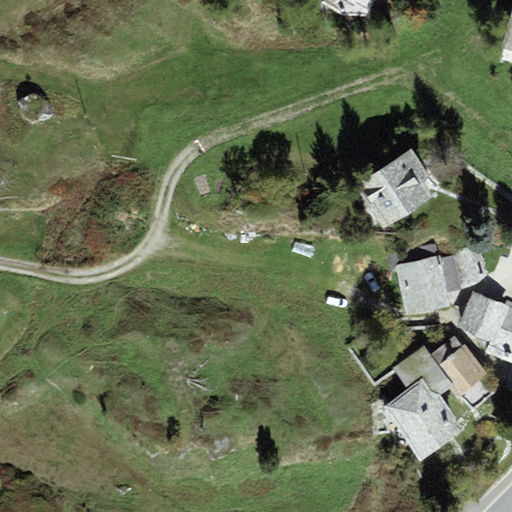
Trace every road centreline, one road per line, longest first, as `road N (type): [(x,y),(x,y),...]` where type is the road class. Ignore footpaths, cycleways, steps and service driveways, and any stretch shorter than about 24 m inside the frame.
road 1 (track): [(0,262),(79,271),(114,266),(150,236),(170,174),(191,146),(218,129),(423,65)]
road 2 (track): [(386,316),(319,296),(272,268),(150,236)]
road 3 (residential): [(511,368),(480,357),(437,317),(386,316)]
